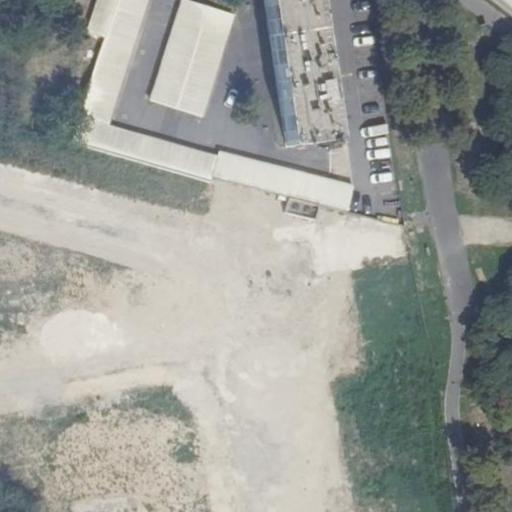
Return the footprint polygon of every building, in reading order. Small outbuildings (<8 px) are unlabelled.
[(218,181),(320,206),(326,181),(276,169),(217,153),(215,160),(104,127),(144,0),(115,0),(70,142),(210,179),(218,181)] [(149,102),(198,117),(231,16),(183,0),(149,102)] [(263,0),(286,148),(334,141),(328,104),(334,103),(331,84),(325,84),(312,0),(263,0)] [(352,187),(326,181),(320,206),(344,212),(345,213),(352,187)] [(0,366),(259,325),(251,279),(0,318),(0,366)] [(327,511),(296,336),(250,345),(279,511),(327,511)]
